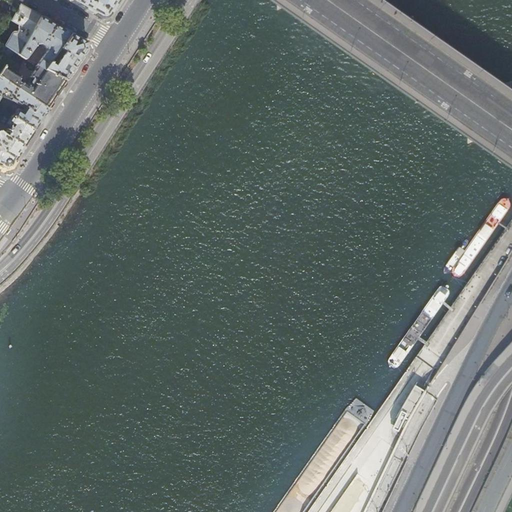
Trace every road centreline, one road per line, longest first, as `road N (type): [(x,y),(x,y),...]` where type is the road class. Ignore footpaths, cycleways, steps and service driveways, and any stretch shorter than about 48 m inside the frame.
road 1 (primary): [(0,265),(50,204),(183,0)]
road 2 (primary): [(511,287),(399,511)]
road 3 (primary): [(511,127),(330,0)]
road 4 (tertiary): [(12,199),(117,44)]
road 5 (primary): [(511,360),(483,394),(426,511)]
